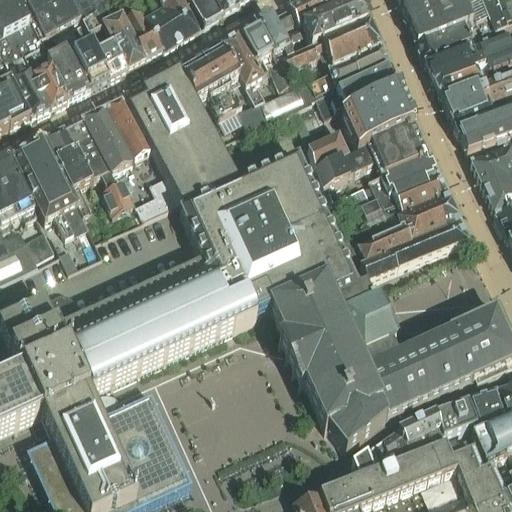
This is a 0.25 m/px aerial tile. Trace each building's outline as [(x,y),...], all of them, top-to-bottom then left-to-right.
[(0,0),(0,69),(1,72),(19,64),(40,53),(13,0),(0,0)] [(43,43),(56,36),(36,0),(22,0),(23,2),(43,43)] [(36,0),(56,36),(78,25),(73,14),(68,4),(54,11),(47,0),(36,0)] [(82,0),(47,0),(54,11),(68,4),(73,14),(86,7),(82,0)] [(100,32),(119,22),(117,17),(114,18),(105,0),(82,0),(86,7),(73,14),(78,25),(87,43),(102,36),(100,32)] [(179,0),(154,0),(161,13),(142,24),(162,60),(199,38),(179,0)] [(208,0),(184,0),(186,4),(203,35),(221,25),(208,0)] [(240,15),(231,0),(208,0),(221,25),(240,15)] [(231,0),(240,15),(258,5),(255,0),(231,0)] [(320,0),(288,18),(297,34),(336,16),(328,0),(320,0)] [(328,0),(336,16),(356,7),(353,0),(328,0)] [(392,0),(399,15),(437,0),(482,0),(483,3),(485,6),(474,10),(481,28),(488,43),(511,34),(499,1),(501,0),(392,0)] [(481,28),(474,10),(485,6),(483,3),(482,0),(437,0),(399,15),(408,35),(414,54),(481,28)] [(310,57),(358,35),(366,31),(367,31),(356,7),(336,16),(297,34),(303,44),(304,43),(310,57)] [(122,26),(144,70),(162,60),(142,24),(139,17),(122,26)] [(272,27),(293,64),(310,57),(304,43),(303,44),(297,34),(288,18),(272,27)] [(120,22),(119,22),(100,32),(102,36),(103,35),(109,48),(126,80),(144,70),(122,26),(120,22)] [(252,33),(273,73),(293,64),(272,27),(270,23),(252,33)] [(420,70),(488,43),(481,28),(414,54),(420,70)] [(310,57),(293,64),(273,73),(266,77),(278,102),(294,96),(287,81),(317,68),(315,65),(323,61),(329,77),(369,60),(378,56),(367,32),(358,36),(358,35),(310,57)] [(273,73),(252,33),(236,41),(237,44),(253,71),(259,67),(265,77),(266,77),(273,73)] [(437,104),(446,100),(478,88),(511,76),(511,58),(506,40),(423,73),(437,104)] [(108,89),(126,80),(109,48),(98,53),(94,43),(88,46),(108,89)] [(253,71),(237,44),(220,56),(237,87),(252,114),(262,109),(255,95),(251,97),(249,95),(263,87),(253,71)] [(88,46),(67,56),(90,99),(108,89),(88,46)] [(40,53),(19,64),(50,120),(67,111),(46,66),(40,53)] [(67,111),(90,99),(67,56),(46,66),(67,111)] [(237,87),(220,56),(199,68),(227,124),(239,117),(226,93),(237,87)] [(314,108),(386,74),(379,57),(369,61),(369,60),(329,77),(325,78),(326,82),(294,96),(278,102),(262,109),(252,114),(237,121),(247,141),(314,108)] [(50,120),(19,64),(1,72),(9,88),(30,129),(50,120)] [(227,124),(199,68),(196,69),(178,81),(194,112),(206,105),(212,116),(210,117),(217,130),(227,124)] [(386,74),(314,108),(322,128),(343,118),(388,97),(395,94),(386,74)] [(179,222),(201,270),(80,325),(73,309),(71,307),(70,306),(68,305),(67,304),(65,303),(63,303),(61,303),(59,303),(57,304),(0,329),(0,341),(7,356),(7,355),(19,382),(0,391),(0,446),(14,440),(40,428),(44,437),(50,451),(25,463),(47,511),(157,511),(190,498),(186,490),(149,407),(97,431),(91,417),(86,407),(269,325),(280,349),(275,351),(279,359),(280,361),(286,375),(292,388),(297,401),(302,398),(321,439),(326,439),(344,462),(385,430),(471,391),(472,391),(473,391),(475,395),(506,381),(504,377),(511,373),(511,358),(494,320),(448,341),(448,342),(401,363),(395,366),(389,354),(391,353),(390,351),(395,349),(393,345),(387,348),(386,346),(392,343),(391,340),(389,336),(383,339),(381,335),(387,333),(385,329),(384,326),(378,328),(376,325),(382,322),(380,315),(376,309),(372,311),(371,309),(369,310),(363,296),(355,300),(354,298),(346,280),(365,271),(358,257),(357,257),(352,245),(345,248),(336,226),(339,225),(338,223),(332,226),(323,230),(295,169),(240,194),(194,112),(178,81),(124,110),(154,167),(164,187),(148,194),(153,206),(135,214),(141,229),(178,212),(182,221),(179,222)] [(478,88),(446,100),(446,101),(438,104),(453,138),(454,138),(492,125),(488,115),(511,106),(511,81),(480,93),(478,88)] [(8,140),(30,129),(9,89),(0,93),(0,142),(7,138),(8,140)] [(389,101),(388,97),(343,118),(345,121),(338,124),(355,161),(404,140),(413,135),(397,98),(389,101)] [(465,163),(511,145),(511,106),(488,115),(492,125),(454,138),(465,163)] [(154,167),(124,110),(123,110),(122,110),(105,119),(135,176),(154,167)] [(80,130),(81,132),(112,192),(121,188),(119,184),(132,178),(102,120),(80,130)] [(291,123),(302,149),(311,146),(299,120),(291,123)] [(133,215),(121,188),(112,192),(81,132),(63,142),(90,189),(95,187),(102,200),(99,202),(109,225),(133,215)] [(427,168),(427,166),(413,137),(413,135),(404,140),(355,161),(348,165),(313,180),(321,202),(318,202),(322,215),(327,213),(332,226),(338,223),(378,207),(381,206),(378,197),(381,196),(378,191),(387,187),(386,186),(404,178),(407,183),(430,173),(427,168)] [(90,189),(63,142),(62,139),(44,149),(81,224),(90,220),(78,197),(91,190),(90,189)] [(337,142),(316,151),(305,156),(313,180),(348,165),(337,142)] [(81,224),(44,149),(44,148),(28,156),(29,157),(11,166),(42,231),(53,225),(63,247),(87,236),(81,224)] [(494,225),(511,216),(511,163),(509,157),(469,172),(494,225)] [(35,226),(35,225),(7,168),(0,172),(0,199),(13,228),(21,224),(25,231),(35,226)] [(378,197),(381,206),(427,187),(428,187),(435,184),(430,173),(407,183),(404,178),(386,186),(387,187),(378,191),(381,196),(378,197)] [(427,187),(381,206),(378,207),(380,212),(384,218),(389,221),(394,222),(398,222),(403,221),(435,207),(435,208),(444,204),(435,184),(428,188),(428,187),(427,187)] [(13,228),(0,199),(0,241),(1,243),(6,241),(15,244),(17,243),(10,229),(13,228)] [(358,257),(365,271),(457,230),(446,208),(447,207),(446,206),(437,211),(435,208),(435,207),(403,221),(398,222),(394,222),(389,221),(384,218),(380,212),(378,207),(338,223),(339,225),(358,217),(373,250),(358,257)] [(511,216),(494,225),(506,249),(511,246),(511,216)] [(457,231),(457,230),(365,271),(346,280),(354,298),(362,294),(365,293),(369,291),(467,250),(458,233),(449,237),(449,236),(458,232),(458,231),(457,231)] [(24,250),(33,270),(52,261),(42,240),(33,245),(24,250)] [(0,265),(10,286),(35,274),(33,270),(24,250),(19,242),(17,243),(15,244),(6,241),(1,243),(0,241),(0,265)] [(75,275),(67,258),(59,263),(59,264),(66,279),(75,275)] [(0,290),(10,286),(0,265),(0,290)] [(502,427),(511,423),(511,395),(492,403),(502,427)] [(492,403),(466,411),(465,411),(477,437),(487,433),(502,427),(492,403)] [(477,437),(465,411),(434,423),(431,424),(442,450),(477,437)] [(445,456),(442,450),(431,424),(397,440),(380,452),(390,476),(398,473),(399,475),(445,456)] [(511,460),(511,427),(488,437),(487,433),(477,437),(442,450),(445,456),(450,469),(470,460),(477,477),(506,464),(511,460)] [(385,478),(375,455),(354,470),(363,487),(385,478)] [(382,511),(426,495),(456,483),(467,511),(504,511),(499,500),(497,495),(493,486),(490,478),(479,483),(477,477),(470,460),(450,469),(445,456),(399,475),(398,473),(390,476),(357,489),(317,505),(319,511),(382,511)] [(511,511),(511,481),(510,478),(493,486),(497,495),(499,500),(504,511),(511,511)]
